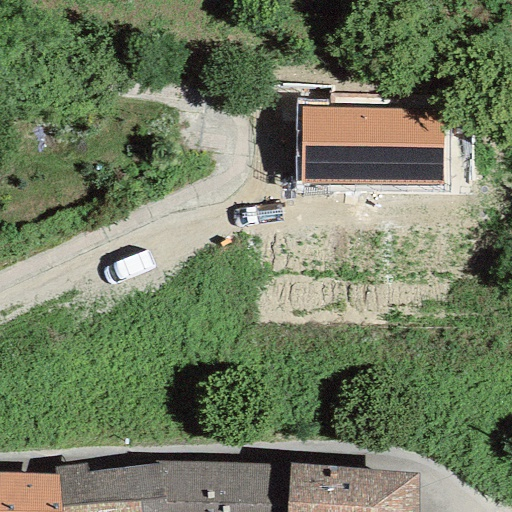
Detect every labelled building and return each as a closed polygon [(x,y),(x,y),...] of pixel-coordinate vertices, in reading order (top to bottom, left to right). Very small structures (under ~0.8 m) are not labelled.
[(297,102),(297,188),(442,188),(442,102),(297,102)] [(136,466),(141,511),(287,511),(291,465),(158,463),(136,466)] [(141,511),(136,466),(87,473),(86,465),(53,468),(54,475),(58,475),(60,511),(141,511)] [(287,511),(416,511),(417,473),(291,465),(287,511)] [(0,474),(0,511),(60,511),(58,475),(54,475),(0,474)]
